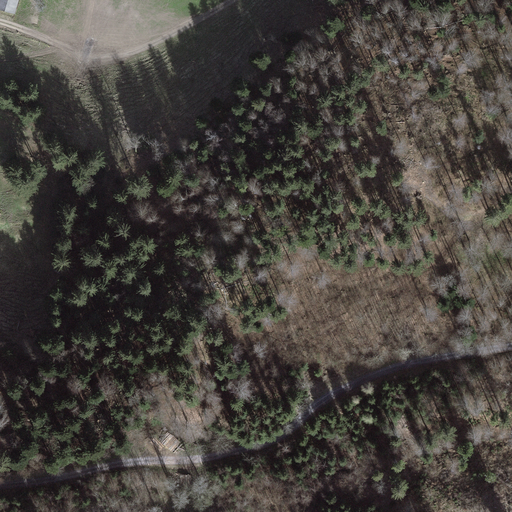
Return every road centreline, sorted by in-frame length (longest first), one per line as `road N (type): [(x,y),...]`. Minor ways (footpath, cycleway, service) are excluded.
road 1 (track): [(0,485),(233,453),(286,435),(340,391),(373,376),(511,346)]
road 2 (track): [(0,21),(63,47),(110,55),(232,0)]
